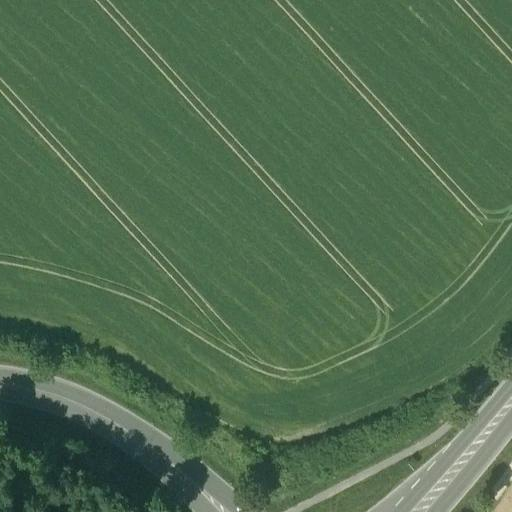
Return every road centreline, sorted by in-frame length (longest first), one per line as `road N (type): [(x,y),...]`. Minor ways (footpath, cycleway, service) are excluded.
road 1 (trunk): [(0,387),(67,401),(111,421),(197,488)]
road 2 (secondary): [(511,402),(417,511)]
